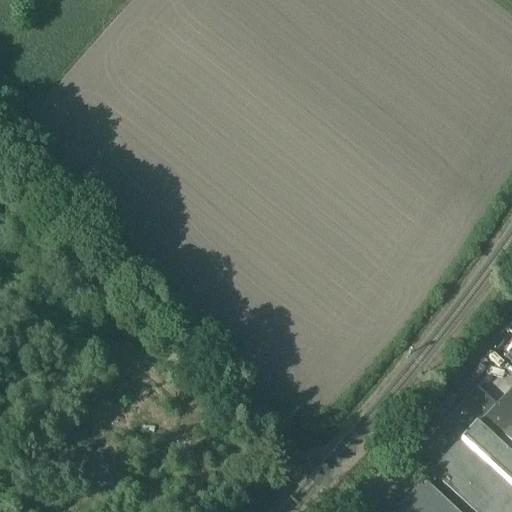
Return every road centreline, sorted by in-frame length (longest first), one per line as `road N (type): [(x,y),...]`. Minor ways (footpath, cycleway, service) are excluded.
road 1 (track): [(333,488),(272,436),(174,397),(54,304),(0,296)]
road 2 (track): [(83,511),(106,483),(104,403),(120,378),(147,376)]
